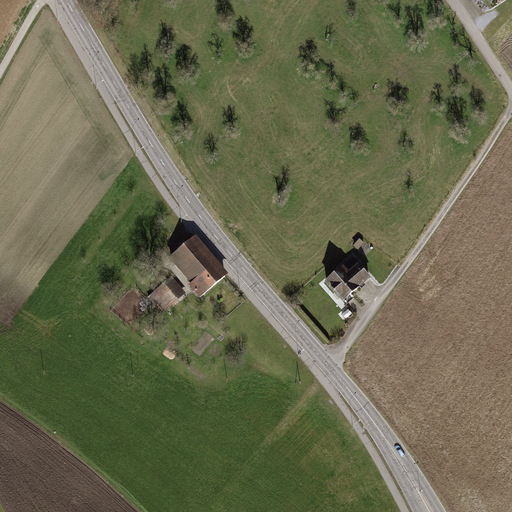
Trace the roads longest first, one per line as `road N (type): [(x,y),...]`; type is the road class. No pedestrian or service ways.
road 1 (secondary): [(411,479),(328,366),(197,213),(66,0)]
road 2 (track): [(511,113),(403,268)]
